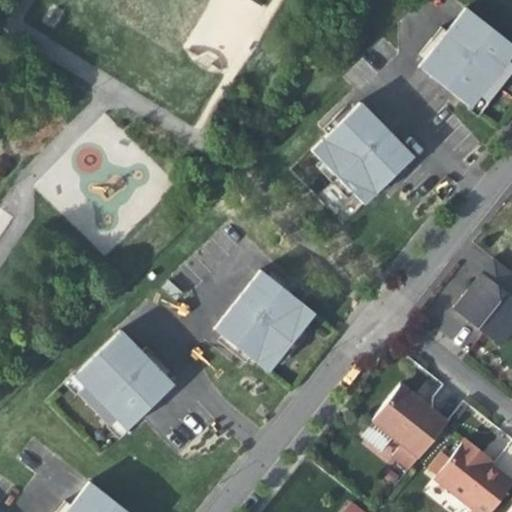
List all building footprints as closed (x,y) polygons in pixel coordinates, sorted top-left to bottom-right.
[(206,0),(184,52),(225,69),(246,20),(230,13),(235,3),(227,0),(206,0)] [(511,52),(511,45),(464,7),(417,66),(468,107),(478,95),(485,101),(500,83),(511,68),(511,64),(506,60),(511,52)] [(362,58),(344,74),(358,90),(376,74),(362,58)] [(485,101),(478,95),(468,107),(476,113),(485,101)] [(411,156),(359,102),(309,150),(362,204),(385,181),(411,156)] [(511,328),(511,273),(496,261),(484,276),(477,276),(453,307),(453,310),(476,328),(499,346),(511,328)] [(313,312),(259,270),(212,329),(266,371),(290,341),(313,312)] [(171,383),(119,329),(72,375),(83,386),(76,393),(107,425),(114,418),(125,429),(146,408),(171,383)] [(83,386),(72,375),(65,382),(76,393),(83,386)] [(413,395),(399,384),(371,419),(401,443),(392,454),(408,467),(446,421),(431,410),(429,413),(411,398),(413,395)] [(421,402),(413,395),(411,398),(429,413),(431,410),(421,402)] [(125,429),(114,418),(107,425),(118,436),(125,429)] [(482,452),(464,438),(433,477),(472,508),(468,511),(488,511),(511,483),(487,463),(479,456),(482,452)] [(487,456),(482,452),(479,456),(487,463),(490,459),(487,456)] [(127,511),(88,481),(63,511),(127,511)]
